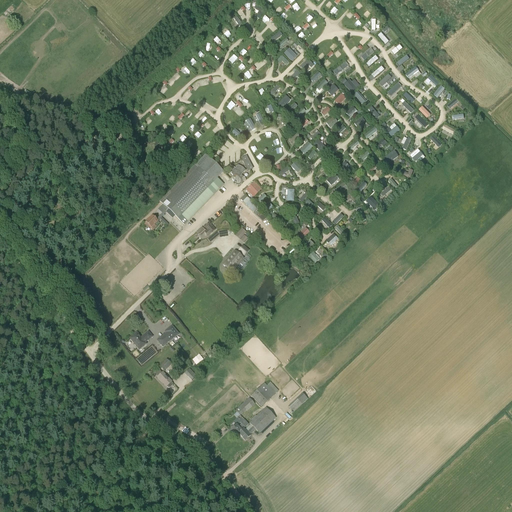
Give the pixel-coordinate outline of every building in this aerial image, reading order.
[(238,28),(247,20),(241,12),(231,20),(238,28)] [(272,41),(282,36),(280,32),(270,37),(272,41)] [(385,44),(388,42),(381,33),(377,36),(385,44)] [(280,48),(288,41),(285,38),(277,45),(280,48)] [(399,44),(391,51),(394,55),(402,48),(399,44)] [(371,48),(360,57),(363,61),(374,52),(371,48)] [(284,54),(291,60),(295,56),(288,49),(284,54)] [(282,62),(285,65),(288,62),(282,55),(276,61),(279,64),(282,62)] [(368,68),(378,59),(375,56),(365,64),(368,68)] [(407,56),(397,62),(399,66),(409,60),(407,56)] [(307,59),(300,67),(306,73),(313,64),(307,59)] [(371,81),(384,70),(381,66),(368,78),(371,81)] [(415,78),(421,74),(416,67),(405,74),(408,79),(413,75),(415,78)] [(288,78),(291,81),(300,74),(297,70),(288,78)] [(318,73),(308,81),(311,84),(321,76),(318,73)] [(319,91),(327,83),(324,80),(315,88),(319,91)] [(349,80),(343,85),(351,94),(356,89),(349,80)] [(390,97),(401,86),(398,83),(387,93),(390,97)] [(271,97),(279,88),(276,85),(268,94),(271,97)] [(326,91),(331,97),(338,91),(333,85),(326,91)] [(441,86),(433,95),(437,98),(445,89),(441,86)] [(361,105),(365,102),(358,91),(354,94),(361,105)] [(403,96),(411,103),(414,100),(406,93),(403,96)] [(338,106),(345,98),(341,94),(333,102),(338,106)] [(276,104),(283,109),(290,100),(284,95),(279,101),(276,98),(273,101),(276,104)] [(455,99),(447,106),(450,109),(458,102),(455,99)] [(404,102),(401,105),(411,113),(414,110),(404,102)] [(290,114),(297,106),(293,103),(286,111),(290,114)] [(352,106),(345,112),(350,117),(357,111),(352,106)] [(368,109),(374,119),(378,117),(372,106),(368,109)] [(418,110),(426,119),(430,115),(422,106),(418,110)] [(302,108),(297,112),(300,116),(305,111),(302,108)] [(424,128),(428,125),(418,115),(415,118),(424,128)] [(328,128),(337,124),(334,117),(325,122),(328,128)] [(302,128),(309,123),(306,119),(299,125),(302,128)] [(386,130),(390,137),(399,131),(395,124),(386,130)] [(444,125),(442,130),(453,135),(455,130),(444,125)] [(363,135),(366,139),(377,131),(374,127),(363,135)] [(170,128),(167,132),(171,136),(175,131),(170,128)] [(430,139),(438,148),(442,145),(433,136),(430,139)] [(382,138),(374,146),(376,149),(381,144),(383,146),(387,143),(382,138)] [(226,139),(222,142),(226,147),(230,144),(226,139)] [(358,144),(354,139),(347,145),(351,150),(358,144)] [(299,150),(304,155),(312,146),(307,142),(299,150)] [(410,155),(415,163),(424,157),(418,149),(410,155)] [(310,160),(316,153),(313,150),(307,157),(310,160)] [(387,163),(398,157),(395,151),(383,157),(387,163)] [(368,152),(358,156),(361,163),(371,159),(368,152)] [(184,225),(223,185),(217,178),(223,172),(205,155),(160,201),(163,204),(168,210),(184,225)] [(344,161),(338,167),(344,172),(349,165),(344,161)] [(295,162),(290,166),(297,173),(302,168),(295,162)] [(233,167),(230,168),(231,172),(231,174),(233,176),(232,178),(233,180),(234,182),(236,184),(236,183),(238,184),(240,184),(241,181),(241,179),(242,179),(243,181),(244,182),(246,181),(244,177),(243,177),(241,175),(245,171),(242,167),(238,166),(236,166),(235,169),(233,167)] [(280,176),(289,171),(287,167),(278,173),(280,176)] [(408,173),(402,171),(401,176),(411,178),(412,170),(409,170),(408,173)] [(335,175),(327,181),(330,186),(338,179),(335,175)] [(355,187),(361,180),(358,177),(352,184),(355,187)] [(391,178),(388,181),(394,189),(397,186),(391,178)] [(363,181),(356,189),(360,192),(367,185),(363,181)] [(253,197),(255,195),(260,191),(259,191),(261,189),(255,182),(246,190),(253,197)] [(338,195),(347,188),(343,182),(334,190),(338,195)] [(389,187),(380,193),(382,197),(391,191),(389,187)] [(305,192),(298,200),(301,202),(308,195),(305,192)] [(263,194),(256,201),(258,204),(266,197),(263,194)] [(343,198),(348,204),(353,200),(348,194),(343,198)] [(375,210),(380,205),(370,196),(365,201),(375,210)] [(249,201),(245,205),(254,213),(257,209),(251,203),(252,202),(250,200),(249,201)] [(308,200),(305,203),(311,209),(314,206),(308,200)] [(160,215),(157,219),(158,221),(168,210),(163,204),(156,211),(160,215)] [(353,214),(355,219),(359,218),(360,221),(366,219),(362,207),(354,209),(356,213),(353,214)] [(257,209),(254,213),(262,221),(266,218),(262,214),(263,214),(258,209),(257,209)] [(271,212),(269,215),(275,220),(278,218),(271,212)] [(335,224),(342,217),(340,214),(332,221),(335,224)] [(152,216),(146,222),(151,227),(150,228),(153,231),(156,227),(154,225),(158,221),(157,219),(153,215),(152,216)] [(209,235),(215,230),(209,223),(203,228),(206,231),(205,232),(202,228),(196,233),(200,238),(204,235),(206,236),(208,234),(209,235)] [(297,235),(301,239),(309,231),(305,227),(297,235)] [(239,240),(246,232),(242,228),(235,236),(239,240)] [(325,241),(330,246),(338,238),(333,233),(325,241)] [(309,240),(304,245),(310,250),(315,245),(309,240)] [(242,257),(248,250),(243,246),(237,253),(235,251),(223,265),(231,272),(243,258),(242,257)] [(307,256),(314,264),(320,260),(313,252),(307,256)] [(165,333),(156,340),(163,348),(179,334),(172,325),(164,332),(165,333)] [(145,343),(152,337),(148,332),(141,338),(137,333),(130,338),(139,349),(146,344),(145,343)] [(164,372),(171,365),(166,359),(159,366),(164,372)] [(190,369),(185,374),(188,377),(193,373),(190,369)] [(169,388),(172,385),(172,384),(171,382),(163,372),(157,377),(166,387),(168,388),(169,388)] [(261,407),(278,391),(271,383),(267,386),(264,383),(264,384),(251,396),(261,407)] [(293,413),(308,399),(302,394),(288,407),(293,413)] [(247,411),(255,404),(249,398),(235,410),(240,416),(246,410),(247,411)] [(259,434),(276,418),(266,408),(249,423),(259,434)] [(242,429),(236,424),(230,429),(236,435),(238,433),(245,441),(250,435),(243,428),(242,429)]
